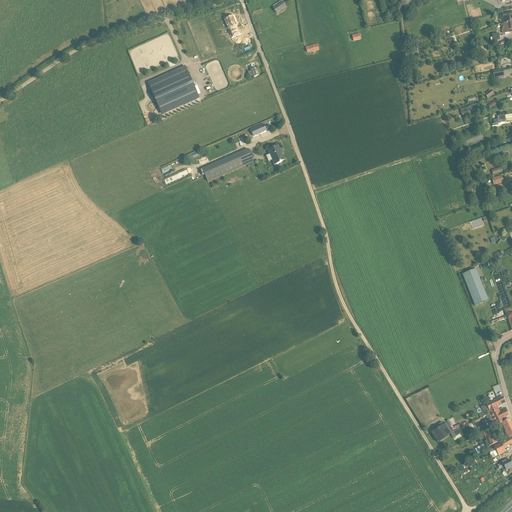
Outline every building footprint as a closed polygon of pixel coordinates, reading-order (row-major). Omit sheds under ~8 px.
[(283,3),(274,9),(277,14),(286,7),(283,3)] [(466,6),(471,20),(482,17),(480,8),(474,10),(472,4),(466,6)] [(511,22),(511,13),(503,15),(504,24),(511,22)] [(237,27),(233,17),(226,20),(230,29),(229,30),(233,37),(240,34),(237,27)] [(511,22),(504,24),(501,25),(502,34),(511,32),(511,22)] [(317,45),(306,47),(307,53),(319,50),(317,45)] [(492,59),(491,57),(488,58),(487,52),(484,53),(486,61),(492,59)] [(160,112),(198,95),(185,67),(148,84),(160,112)] [(254,78),(259,76),(257,68),(251,71),(254,78)] [(503,70),(490,72),(491,75),(492,75),(492,78),(504,77),(503,70)] [(492,90),(485,96),(488,100),(495,95),(492,90)] [(470,113),(470,112),(469,108),(463,110),(460,110),(462,116),(470,113)] [(498,117),(498,123),(492,125),(492,127),(499,127),(498,125),(501,125),(501,124),(503,123),(502,116),(498,117)] [(263,125),(251,130),(254,137),(266,131),(263,125)] [(281,162),(285,160),(279,146),(269,151),(275,166),(282,163),(281,162)] [(487,149),(474,154),(475,158),(488,153),(487,149)] [(208,183),(254,162),(249,150),(203,170),(208,183)] [(193,158),(200,156),(199,152),(187,156),(190,163),(194,162),(193,158)] [(503,182),(501,177),(492,179),(494,185),(498,184),(499,186),(504,184),(503,182)] [(475,269),(461,274),(474,308),(487,303),(475,269)] [(488,415),(497,411),(496,408),(505,403),(503,397),(481,408),(484,413),(479,415),(481,419),(486,416),(488,415)] [(499,414),(497,411),(488,415),(492,423),(491,424),(493,428),(502,423),(504,423),(502,419),(509,416),(506,410),(499,414)] [(511,423),(510,420),(504,423),(502,423),(509,438),(511,436),(511,423)] [(450,434),(444,425),(437,429),(431,433),(437,443),(450,434)] [(497,443),(490,430),(483,434),(489,447),(497,443)] [(504,449),(511,443),(511,437),(508,439),(501,443),(504,449)] [(504,449),(501,443),(488,450),(493,459),(498,455),(500,458),(507,455),(504,449)] [(511,467),(511,464),(510,460),(506,462),(505,461),(502,463),(502,464),(498,466),(500,470),(504,467),(506,470),(511,467)]
